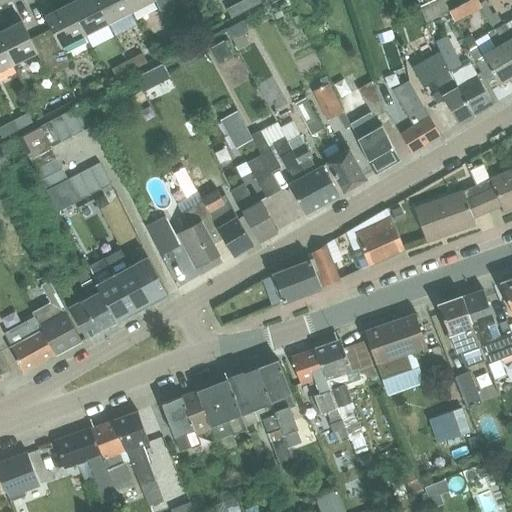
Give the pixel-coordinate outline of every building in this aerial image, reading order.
[(96,0),(77,0),(70,4),(86,36),(109,25),(96,0)] [(96,0),(109,25),(132,13),(125,0),(96,0)] [(125,0),(132,13),(156,1),(165,18),(175,13),(168,0),(125,0)] [(168,0),(175,13),(186,7),(182,0),(168,0)] [(260,0),(245,0),(243,1),(248,10),(262,2),(260,0)] [(427,21),(449,12),(444,0),(434,0),(421,6),(427,21)] [(248,10),(243,1),(228,9),(232,18),(248,10)] [(511,58),(511,38),(496,12),(492,14),(484,1),(480,4),(495,29),(511,58)] [(86,36),(70,4),(46,16),(53,29),(42,34),(61,71),(71,66),(68,61),(68,60),(62,48),(86,36)] [(22,21),(0,32),(0,38),(14,66),(38,54),(47,71),(56,66),(59,72),(61,71),(42,34),(31,40),(22,21)] [(244,21),(228,30),(233,40),(249,31),(244,21)] [(500,85),(511,77),(511,58),(495,29),(489,33),(497,47),(484,55),(479,47),(477,47),(474,41),(467,45),(466,46),(469,52),(487,83),(496,78),(500,85)] [(435,41),(441,53),(459,86),(458,87),(475,116),(494,105),(470,63),(464,67),(462,63),(448,35),(435,41)] [(0,38),(0,73),(14,66),(0,38)] [(234,49),(229,40),(211,50),(219,64),(232,56),(230,51),(234,49)] [(414,61),(430,47),(424,40),(408,54),(414,61)] [(191,49),(180,55),(186,66),(197,61),(191,49)] [(128,61),(133,70),(148,62),(143,53),(128,61)] [(459,125),(475,116),(458,87),(459,86),(441,53),(418,65),(411,69),(422,89),(439,80),(446,93),(442,95),(459,125)] [(118,78),(133,70),(128,61),(113,69),(118,78)] [(137,75),(150,101),(175,89),(162,63),(137,75)] [(375,118),(387,112),(375,80),(358,90),(375,118)] [(346,129),(351,127),(329,84),(313,92),(328,120),(339,115),(346,129)] [(440,136),(430,119),(411,88),(398,96),(416,125),(401,134),(413,153),(440,136)] [(311,136),(319,147),(322,146),(317,138),(320,136),(318,133),(323,130),(306,98),(294,104),(311,136)] [(82,105),(72,110),(83,131),(94,126),(82,105)] [(228,148),(250,139),(237,109),(215,119),(228,148)] [(61,116),(73,137),(83,131),(72,110),(61,116)] [(14,121),(18,130),(33,122),(28,114),(14,121)] [(61,116),(51,121),(62,143),(73,137),(61,116)] [(0,131),(3,138),(18,130),(14,121),(0,128),(0,131)] [(51,121),(40,127),(51,148),(62,143),(51,121)] [(400,160),(382,125),(358,139),(366,157),(375,174),(400,160)] [(37,170),(57,159),(51,148),(40,127),(19,139),(30,160),(31,159),(37,170)] [(271,173),(281,168),(267,142),(261,130),(251,135),(257,147),(271,173)] [(323,204),(289,143),(286,137),(274,144),(289,171),(292,170),(298,180),(289,185),(305,214),(323,204)] [(318,170),(312,159),(300,137),(289,143),(323,204),(339,195),(323,167),(318,170)] [(350,150),(341,155),(335,144),(324,150),(330,162),(327,163),(344,193),(367,179),(350,150)] [(280,191),(271,173),(257,147),(244,154),(249,162),(247,163),(267,198),(280,191)] [(37,170),(42,180),(63,169),(57,159),(37,170)] [(100,163),(90,169),(101,190),(112,184),(100,163)] [(59,212),(79,201),(68,180),(63,169),(42,180),(48,191),(59,212)] [(90,196),(101,190),(90,169),(79,174),(90,196)] [(502,209),(511,204),(511,169),(488,180),(502,209)] [(68,180),(79,201),(90,196),(79,174),(68,180)] [(190,180),(182,184),(188,195),(196,191),(190,180)] [(196,191),(202,202),(217,228),(235,257),(254,246),(237,217),(236,218),(214,181),(196,191)] [(232,190),(231,191),(250,225),(259,242),(278,231),(269,214),(261,201),(255,204),(244,184),(232,190)] [(425,239),(471,223),(458,186),(413,202),(425,239)] [(104,194),(95,199),(100,208),(105,205),(107,200),(104,194)] [(207,233),(217,228),(202,202),(184,212),(192,228),(180,235),(196,266),(218,254),(207,233)] [(366,263),(403,248),(387,209),(347,232),(366,263)] [(174,242),(162,220),(147,228),(159,250),(174,242)] [(121,249),(104,259),(105,260),(113,276),(134,313),(150,304),(130,267),(121,249)] [(147,258),(130,267),(150,304),(168,294),(147,258)] [(105,260),(89,269),(98,285),(118,322),(134,313),(113,276),(105,260)] [(272,306),(321,288),(310,260),(273,274),(263,280),(272,306)] [(74,305),(69,308),(77,322),(86,339),(118,322),(98,285),(89,269),(86,264),(73,271),(82,285),(88,297),(74,305)] [(511,272),(496,279),(509,315),(511,313),(511,272)] [(33,313),(35,317),(56,356),(82,341),(49,281),(41,286),(51,303),(33,313)] [(475,343),(498,334),(480,285),(457,293),(475,343)] [(475,343),(457,293),(435,301),(453,351),(475,343)] [(13,309),(0,317),(6,326),(19,318),(13,309)] [(372,364),(422,347),(410,310),(359,327),(372,364)] [(11,347),(15,355),(24,373),(56,356),(35,317),(4,333),(12,347),(11,347)] [(323,378),(346,370),(333,335),(310,344),(323,378)] [(323,378),(310,344),(291,357),(300,387),(323,378)] [(0,375),(0,374),(9,371),(0,352),(0,379),(2,379),(0,375)] [(415,355),(379,363),(386,392),(422,384),(415,355)] [(266,400),(288,392),(279,361),(258,369),(266,400)] [(266,400),(258,369),(228,381),(238,412),(266,400)] [(456,372),(463,404),(478,401),(470,369),(456,372)] [(207,424),(238,412),(228,381),(198,392),(207,424)] [(170,436),(188,428),(174,394),(156,402),(170,436)] [(428,414),(435,442),(445,440),(450,462),(471,457),(460,407),(428,414)] [(121,450),(145,441),(134,411),(110,420),(121,450)] [(121,450),(110,420),(88,428),(99,458),(121,450)] [(63,472),(99,458),(88,428),(52,442),(63,472)] [(0,469),(15,504),(45,491),(27,450),(0,461),(0,469)] [(482,511),(495,511),(487,491),(476,495),(482,511)] [(340,511),(336,497),(310,506),(312,511),(340,511)] [(171,506),(172,511),(192,511),(190,502),(171,506)]
